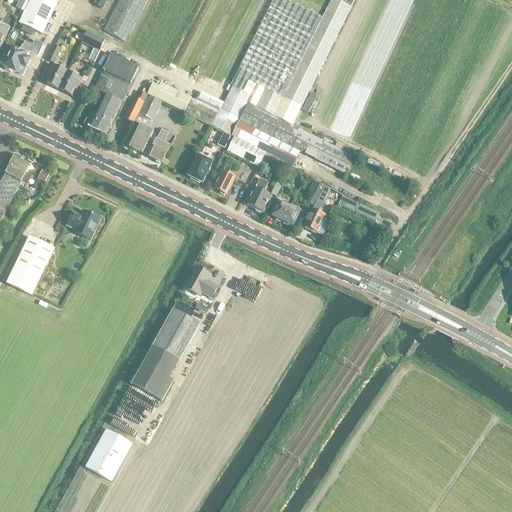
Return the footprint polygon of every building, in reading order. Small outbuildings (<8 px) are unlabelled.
[(22,0),(18,9),(19,10),(21,11),(24,12),(19,23),(25,26),(42,34),(59,0),(22,0)] [(232,87),(219,112),(191,99),(162,85),(161,87),(154,84),(148,96),(184,113),(184,114),(211,127),(225,134),(231,137),(248,104),(273,117),(292,126),(354,0),(330,0),(322,18),(285,0),(273,0),(230,86),(232,87)] [(0,8),(0,48),(8,32),(10,28),(0,23),(0,13),(2,10),(0,8)] [(87,32),(81,44),(99,52),(105,40),(87,32)] [(78,33),(75,39),(82,42),(85,36),(78,33)] [(5,66),(4,68),(22,76),(30,59),(28,58),(30,53),(38,57),(43,46),(34,41),(32,45),(25,42),(20,51),(13,48),(8,59),(4,57),(1,64),(5,66)] [(61,50),(54,46),(47,61),(54,65),(61,50)] [(111,55),(91,97),(101,102),(92,121),(89,120),(88,119),(86,120),(85,120),(85,121),(84,124),(84,125),(84,127),(85,128),(106,137),(122,103),(138,68),(111,55)] [(58,91),(67,74),(53,67),(47,78),(49,79),(46,85),(58,91)] [(67,74),(58,91),(71,97),(75,91),(76,92),(82,80),(67,74)] [(132,102),(124,120),(134,124),(134,122),(138,115),(141,109),(144,103),(147,96),(140,93),(137,99),(134,98),(132,102)] [(266,154),(264,156),(270,160),(292,170),(299,156),(300,153),(346,176),(355,158),(292,126),(273,117),(248,104),(231,137),(266,154)] [(140,125),(129,148),(142,155),(153,131),(140,125)] [(150,159),(162,165),(170,147),(164,144),(169,134),(162,130),(156,141),(157,141),(153,147),(155,148),(150,159)] [(218,146),(224,149),(230,137),(224,134),(218,146)] [(231,137),(229,141),(232,143),(227,152),(258,168),(264,156),(266,154),(231,137)] [(15,155),(0,183),(0,223),(31,164),(15,155)] [(262,177),(270,160),(264,156),(258,168),(255,174),(262,177)] [(189,177),(191,178),(190,180),(199,184),(200,183),(202,184),(207,174),(208,175),(210,171),(209,170),(212,164),(198,157),(189,177)] [(235,178),(228,175),(231,169),(224,165),(221,171),(213,187),(215,187),(213,190),(226,196),(235,178)] [(50,174),(42,170),(38,179),(45,183),(50,174)] [(292,183),(297,173),(291,171),(287,179),(292,183)] [(260,180),(256,189),(247,207),(262,214),(271,196),(263,192),(267,184),(260,180)] [(308,193),(314,195),(319,184),(313,182),(308,193)] [(313,211),(312,211),(304,228),(317,234),(325,218),(318,214),(322,205),(323,205),(330,190),(319,185),(320,185),(319,184),(314,195),(309,204),(315,207),(313,211)] [(275,185),(270,196),(275,198),(281,187),(275,185)] [(357,207),(343,200),(340,206),(355,213),(357,207)] [(282,222),(289,208),(279,203),(272,217),(282,222)] [(372,215),(373,214),(358,207),(356,213),(376,222),(378,217),(372,215)] [(289,208),(282,222),(293,227),(300,213),(289,208)] [(79,217),(73,215),(67,226),(77,231),(75,234),(90,241),(100,220),(86,213),(82,220),(79,218),(79,217)] [(29,239),(7,284),(32,296),(54,251),(29,239)] [(218,287),(208,282),(211,276),(207,274),(206,272),(205,270),(203,269),(200,270),(196,268),(185,289),(199,297),(201,293),(212,299),(218,287)] [(200,325),(173,310),(131,385),(162,402),(173,381),(170,379),(200,325)]
